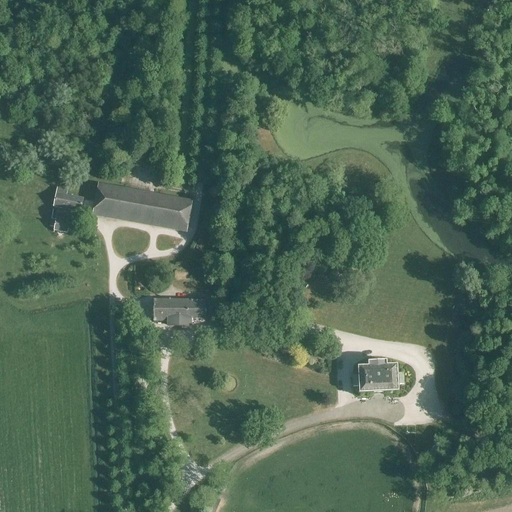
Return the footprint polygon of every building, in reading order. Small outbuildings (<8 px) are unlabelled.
[(185,231),(191,203),(99,186),(94,215),(185,231)] [(80,212),(83,199),(66,196),(67,190),(57,188),(53,207),(80,212)] [(29,203),(31,198),(19,195),(18,201),(29,203)] [(66,233),(68,222),(51,220),(50,227),(54,227),(53,231),(66,233)] [(189,323),(204,322),(204,302),(153,302),(153,323),(168,323),(168,326),(189,326),(189,323)] [(398,385),(403,385),(403,375),(397,375),(397,367),(386,367),(386,363),(368,364),(368,368),(357,369),(358,377),(352,377),(352,388),(358,387),(359,396),(398,394),(398,385)]
